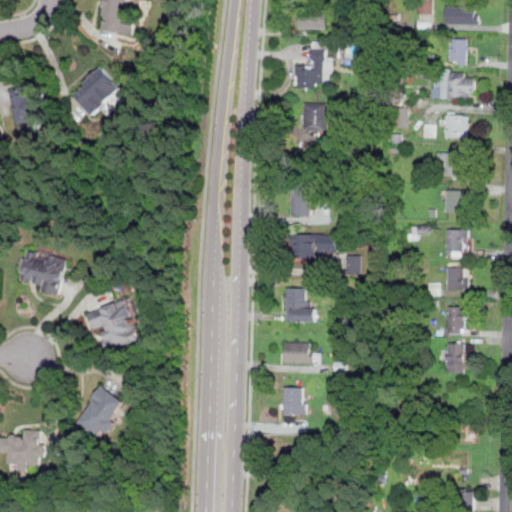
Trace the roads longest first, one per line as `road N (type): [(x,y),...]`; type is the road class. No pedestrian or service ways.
road 1 (tertiary): [(235,0),(214,221),(207,511)]
road 2 (tertiary): [(237,511),(255,0)]
road 3 (residential): [(504,511),(511,117)]
